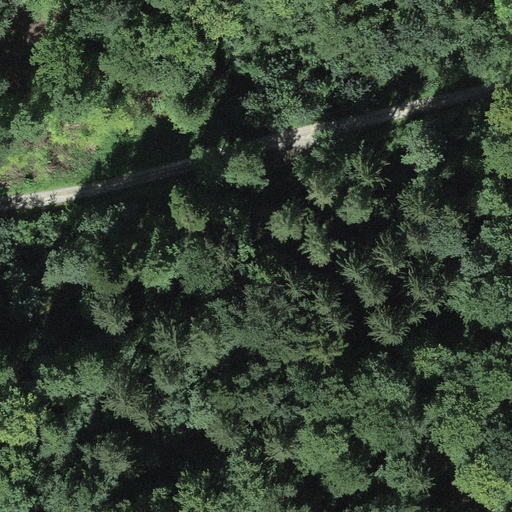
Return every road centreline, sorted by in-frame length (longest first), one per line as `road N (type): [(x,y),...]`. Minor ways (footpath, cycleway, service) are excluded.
road 1 (track): [(0,194),(197,159),(511,83)]
road 2 (track): [(281,137),(220,195),(0,327)]
